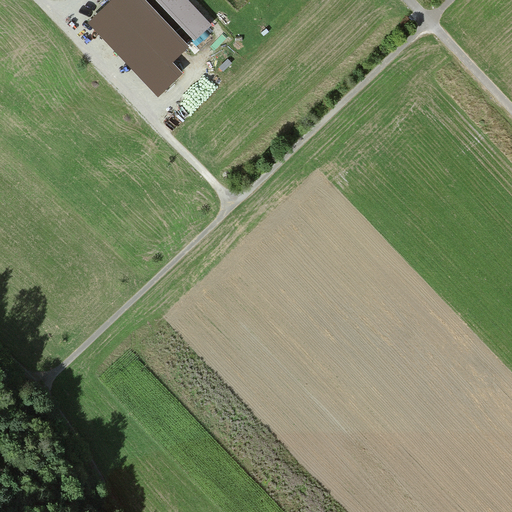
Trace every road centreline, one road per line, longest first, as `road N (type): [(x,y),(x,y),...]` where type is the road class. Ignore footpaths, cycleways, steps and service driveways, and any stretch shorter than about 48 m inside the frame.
road 1 (track): [(430,22),(40,387)]
road 2 (track): [(36,0),(234,203)]
road 3 (track): [(408,0),(511,109)]
road 4 (track): [(40,387),(123,511)]
